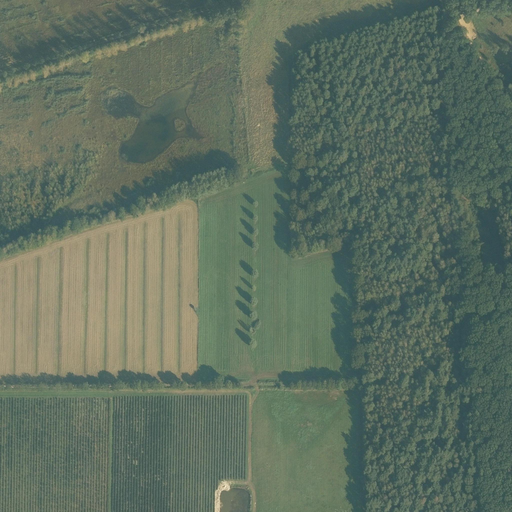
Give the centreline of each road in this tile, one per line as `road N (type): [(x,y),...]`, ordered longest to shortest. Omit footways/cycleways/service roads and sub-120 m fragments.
road 1 (track): [(0,77),(241,0)]
road 2 (track): [(246,388),(0,391)]
road 3 (track): [(454,10),(511,115)]
